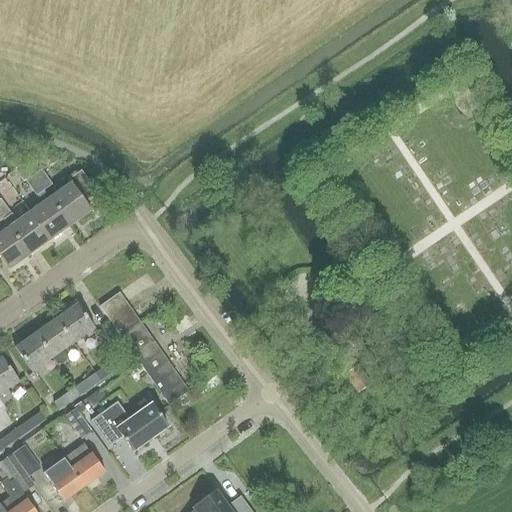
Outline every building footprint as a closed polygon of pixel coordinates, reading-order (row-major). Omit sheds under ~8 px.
[(26,162),(15,169),(25,183),(26,182),(34,177),(36,175),(28,165),(26,162)] [(36,175),(34,177),(44,191),(52,186),(42,171),(36,175)] [(70,227),(91,212),(85,203),(97,194),(81,172),(67,182),(70,185),(50,199),(70,227)] [(26,182),(37,197),(44,191),(34,177),(26,182)] [(29,214),(50,242),(70,227),(50,199),(42,204),(29,214)] [(1,200),(0,200),(0,215),(4,220),(11,215),(1,200)] [(9,228),(29,256),(50,242),(29,214),(17,222),(11,215),(4,220),(9,228)] [(0,259),(8,271),(29,256),(9,228),(0,234),(0,259)] [(107,317),(126,304),(119,294),(100,307),(107,317)] [(56,319),(74,344),(95,329),(77,304),(56,319)] [(113,327),(133,313),(126,304),(107,317),(113,327)] [(120,337),(140,323),(133,313),(113,327),(120,337)] [(63,352),(74,344),(56,319),(35,334),(52,359),(58,367),(68,360),(63,352)] [(140,323),(120,337),(169,406),(189,392),(140,323)] [(32,373),(52,359),(35,334),(15,348),(32,373)] [(0,358),(0,401),(3,406),(13,399),(8,391),(19,383),(1,357),(0,358)] [(174,368),(184,379),(194,370),(185,359),(174,368)] [(95,374),(101,382),(121,368),(116,360),(95,374)] [(359,392),(369,385),(357,368),(347,375),(359,392)] [(80,397),(101,382),(95,374),(74,389),(80,397)] [(59,411),(80,397),(74,389),(54,403),(59,411)] [(86,410),(82,404),(81,403),(75,408),(79,414),(86,410)] [(117,403),(91,422),(109,448),(110,447),(110,446),(122,438),(133,453),(148,442),(168,428),(152,405),(130,421),(117,403)] [(81,440),(91,433),(76,410),(65,418),(81,440)] [(19,428),(25,436),(46,422),(40,413),(19,428)] [(0,442),(5,450),(25,436),(19,428),(0,441),(0,442)] [(64,459),(84,488),(105,473),(92,454),(91,455),(84,445),(64,459)] [(29,479),(40,471),(24,448),(13,456),(29,479)] [(11,456),(0,463),(22,494),(33,487),(11,456)] [(63,503),(84,488),(64,459),(43,474),(50,484),(63,503)] [(0,484),(10,498),(0,505),(0,506),(4,511),(35,511),(22,494),(0,463),(0,477),(3,482),(0,484)] [(249,511),(244,505),(234,511),(229,511),(216,493),(194,508),(193,508),(192,508),(195,511),(249,511)]
